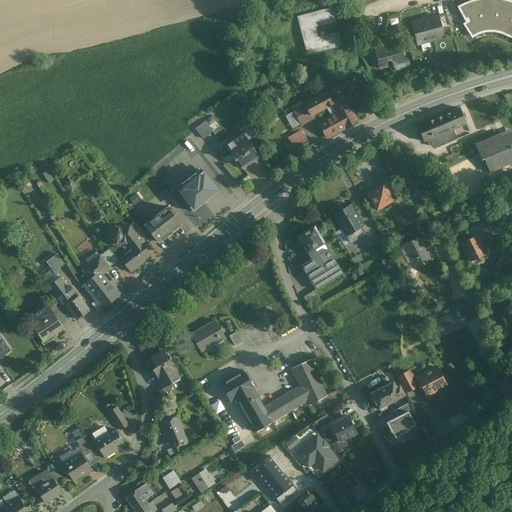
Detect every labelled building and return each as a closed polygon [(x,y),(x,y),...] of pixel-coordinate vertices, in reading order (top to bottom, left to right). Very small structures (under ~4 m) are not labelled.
[(511,1),(506,0),(475,0),(458,6),(473,38),(493,32),(511,36),(511,1)] [(336,35),(317,40),(313,26),(332,21),(333,21),(331,10),(300,18),(309,53),(340,45),(337,34),(336,35)] [(447,14),(439,16),(442,30),(450,28),(447,14)] [(439,16),(411,23),(417,45),(445,38),(442,30),(439,16)] [(367,40),(357,43),(364,57),(370,54),(367,40)] [(400,45),(375,51),(379,68),(392,65),(393,68),(395,68),(394,65),(405,62),(400,45)] [(361,75),(344,83),(346,87),(351,96),(368,87),(361,75)] [(338,86),(304,104),(305,105),(294,111),(301,124),(313,118),(311,115),(328,106),(329,107),(333,109),(334,108),(337,114),(319,124),(327,139),(358,122),(340,90),(346,87),(344,83),(338,87),(338,86)] [(250,108),(243,110),(248,125),(254,121),(250,108)] [(459,108),(417,126),(424,142),(430,139),(433,146),(437,148),(454,141),(456,136),(453,130),(466,124),(459,108)] [(248,125),(240,130),(243,135),(244,135),(248,141),(258,134),(254,121),(248,125)] [(212,131),(205,122),(196,129),(203,139),(212,131)] [(301,130),(288,138),(294,149),(308,141),(301,130)] [(500,134),(475,145),(482,160),(484,159),(490,173),(491,172),(491,171),(502,166),(503,167),(504,167),(503,166),(511,162),(511,133),(501,138),(500,134)] [(248,141),(244,135),(243,135),(226,147),(235,161),(238,160),(242,166),(258,156),(248,141)] [(108,169),(86,141),(78,146),(100,175),(108,169)] [(436,161),(429,164),(434,175),(441,172),(436,161)] [(207,179),(204,175),(200,178),(198,176),(184,187),(185,189),(181,192),(194,208),(216,191),(212,187),(213,186),(208,179),(207,179)] [(68,178),(65,187),(75,191),(78,181),(68,178)] [(384,184),(367,194),(377,210),(394,201),(384,184)] [(351,204),(334,215),(347,237),(362,227),(364,226),(351,204)] [(167,207),(144,225),(157,242),(166,235),(167,237),(173,233),(171,230),(180,223),(167,207)] [(390,208),(382,213),(386,218),(394,213),(390,208)] [(417,220),(411,209),(404,213),(410,224),(417,220)] [(484,211),(468,221),(472,228),(488,220),(484,211)] [(472,228),(468,230),(472,238),(477,236),(480,241),(495,233),(488,220),(472,228)] [(142,232),(135,223),(130,227),(137,236),(138,236),(142,232)] [(137,236),(130,227),(124,225),(121,227),(114,227),(109,231),(109,238),(113,243),(120,244),(121,243),(126,244),(130,250),(120,258),(131,272),(145,262),(144,260),(150,255),(141,243),(142,241),(138,236),(137,236)] [(324,243),(314,227),(300,235),(299,238),(308,253),(315,249),(319,256),(328,250),(324,243)] [(362,227),(347,237),(350,242),(365,233),(362,227)] [(472,238),(461,244),(470,262),(486,254),(480,241),(477,236),(472,238)] [(418,238),(404,246),(416,269),(431,261),(427,253),(426,253),(418,238)] [(118,260),(109,249),(104,252),(114,264),(118,260)] [(312,260),(302,266),(316,290),(343,274),(328,250),(319,256),(315,249),(308,253),(312,260)] [(114,264),(104,252),(100,256),(109,267),(114,264)] [(57,254),(46,261),(51,269),(53,272),(64,265),(57,254)] [(100,255),(82,269),(90,280),(100,272),(101,274),(110,268),(109,267),(100,256),(100,255)] [(75,298),(68,289),(69,288),(61,277),(59,278),(53,272),(51,269),(42,276),(49,285),(48,287),(56,298),(58,296),(65,305),(65,306),(75,319),(82,314),(83,316),(90,311),(86,306),(78,296),(75,298)] [(101,274),(100,272),(90,280),(85,284),(85,283),(84,284),(103,308),(119,296),(101,274)] [(322,304),(314,290),(304,297),(312,310),(322,304)] [(470,302),(458,308),(463,318),(475,311),(470,302)] [(48,305),(28,319),(44,342),(64,329),(55,315),(48,305)] [(72,319),(65,309),(55,315),(62,326),(72,319)] [(451,315),(438,321),(441,328),(454,322),(455,322),(451,315)] [(455,322),(454,322),(457,328),(467,323),(465,318),(455,322)] [(215,321),(191,335),(201,352),(226,338),(215,321)] [(454,322),(441,328),(445,336),(449,334),(448,332),(457,328),(454,322)] [(236,332),(229,336),(235,346),(241,342),(236,332)] [(0,358),(11,351),(0,335),(0,358)] [(164,351),(151,359),(157,368),(154,370),(159,378),(175,369),(164,351)] [(254,388),(244,371),(220,385),(230,402),(236,399),(255,432),(307,402),(308,405),(328,396),(311,360),(291,369),(300,387),(295,389),(264,408),(253,389),(254,388)] [(437,368),(418,378),(427,396),(434,392),(435,393),(436,393),(439,392),(440,390),(439,389),(446,385),(437,368)] [(159,378),(166,389),(181,380),(175,369),(159,378)] [(409,371),(398,377),(406,393),(417,387),(409,371)] [(393,382),(388,384),(388,385),(375,392),(370,394),(372,398),(379,409),(404,396),(399,386),(396,388),(395,387),(395,386),(393,382)] [(216,413),(224,408),(220,400),(211,404),(216,413)] [(408,403),(394,411),(398,417),(408,412),(412,410),(408,403)] [(117,407),(109,412),(115,420),(117,419),(123,428),(129,424),(117,407)] [(398,417),(387,423),(391,431),(390,431),(391,432),(394,436),(401,432),(403,435),(411,431),(410,429),(416,426),(408,412),(398,417)] [(327,415),(314,423),(319,429),(331,422),(327,415)] [(177,416),(162,423),(174,449),(189,442),(177,416)] [(348,416),(331,425),(339,442),(356,433),(348,416)] [(115,429),(95,441),(105,458),(116,452),(115,450),(124,444),(115,429)] [(317,436),(296,453),(305,464),(309,460),(314,460),(323,472),(337,460),(317,436)] [(90,449),(83,437),(77,441),(84,452),(90,449)] [(295,437),(286,445),(289,450),(299,442),(295,437)] [(241,440),(231,446),(235,452),(245,446),(241,440)] [(92,470),(82,453),(64,464),(73,479),(80,474),(81,476),(92,470)] [(293,484),(270,457),(270,456),(269,457),(270,457),(262,463),(284,492),(292,485),(293,485),(293,484)] [(284,492),(262,463),(254,470),(253,470),(253,471),(254,470),(276,498),(276,499),(277,498),(276,498),(284,492)] [(207,468),(192,476),(200,492),(215,484),(207,468)] [(48,470),(31,480),(36,489),(53,479),(50,474),(47,476),(47,475),(50,474),(48,470)] [(63,482),(56,470),(50,474),(47,475),(47,476),(50,474),(53,479),(53,478),(57,485),(63,482)] [(173,471),(162,478),(169,489),(180,482),(173,471)] [(245,475),(238,481),(242,486),(249,480),(245,475)] [(53,479),(36,489),(45,503),(62,492),(57,485),(53,478),(53,479)] [(138,488),(125,497),(131,506),(138,501),(142,508),(148,504),(145,499),(150,496),(149,495),(152,493),(149,488),(145,491),(142,486),(138,489),(138,488)] [(158,493),(154,486),(150,489),(154,496),(158,493)] [(180,486),(170,492),(177,501),(186,495),(180,486)] [(284,492),(276,498),(277,498),(282,505),(287,500),(284,496),(287,494),(284,492)] [(343,507),(351,501),(344,492),(337,498),(343,507)] [(312,511),(320,507),(311,496),(297,507),(300,511),(312,511)] [(27,511),(19,497),(7,504),(11,511),(27,511)] [(142,508),(138,501),(131,506),(135,511),(153,511),(156,509),(151,502),(148,504),(142,508)]
